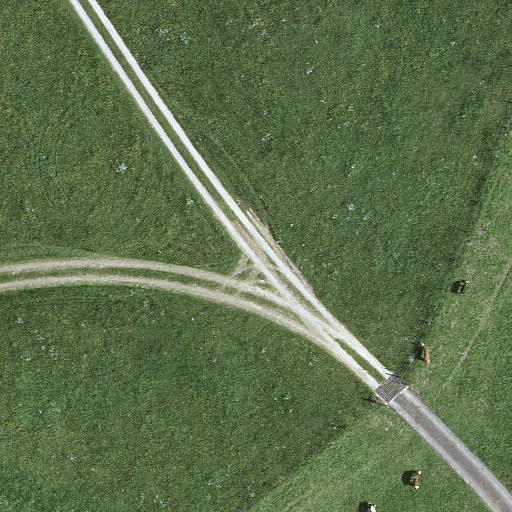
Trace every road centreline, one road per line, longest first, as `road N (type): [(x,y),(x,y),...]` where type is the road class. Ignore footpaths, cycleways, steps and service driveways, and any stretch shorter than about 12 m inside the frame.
road 1 (track): [(511,511),(318,314),(198,173),(84,0)]
road 2 (track): [(318,314),(187,278),(106,271),(0,279)]
